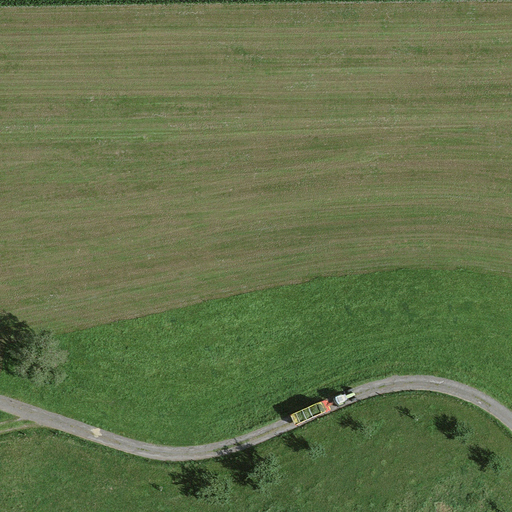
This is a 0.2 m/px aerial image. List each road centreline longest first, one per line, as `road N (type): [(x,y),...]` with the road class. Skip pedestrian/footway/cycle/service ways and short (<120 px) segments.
road 1 (track): [(379,386),(236,444),(189,454),(111,440),(0,401)]
road 2 (residential): [(511,421),(439,384),(379,386)]
